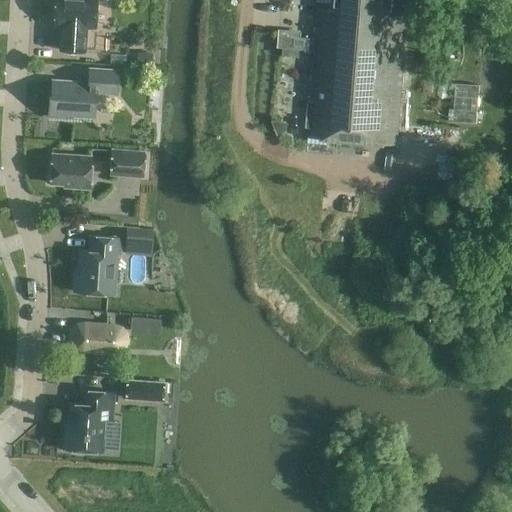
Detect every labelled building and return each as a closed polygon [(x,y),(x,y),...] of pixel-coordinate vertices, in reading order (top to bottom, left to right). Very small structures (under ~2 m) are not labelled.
[(96,0),(55,0),(54,26),(61,27),(60,50),(85,52),(87,29),(95,29),(96,0)] [(333,0),(333,9),(319,8),(308,137),(397,145),(408,0),(333,0)] [(279,30),(278,48),(284,48),(283,56),(300,58),(300,50),(315,51),(315,39),(301,38),(302,32),(279,30)] [(152,66),(152,54),(137,53),(137,66),(138,66),(152,66)] [(118,70),(89,68),(88,82),(52,80),(51,96),(49,95),(48,118),(65,119),(66,116),(94,117),(95,93),(116,94),(118,70)] [(53,147),(52,147),(50,183),(76,185),(75,188),(89,189),(91,157),(53,154),(53,147)] [(110,175),(142,178),(144,151),(111,148),(110,175)] [(135,245),(151,246),(152,230),(126,228),(125,242),(135,242),(135,245)] [(122,238),(90,236),(89,251),(79,251),(78,271),(74,271),(73,292),(114,295),(114,293),(111,293),(114,254),(121,255),(122,238)] [(129,334),(143,335),(145,318),(130,317),(129,334)] [(82,351),(112,353),(119,351),(124,347),(127,340),(125,334),(121,328),(114,326),(84,324),(77,325),(72,330),(70,336),(71,343),(76,348),(82,351)] [(165,381),(126,379),(124,399),(164,401),(165,381)] [(105,420),(113,421),(115,393),(82,391),(81,404),(69,404),(68,422),(65,422),(63,449),(71,450),(73,453),(81,453),(84,451),(103,452),(105,420)]
